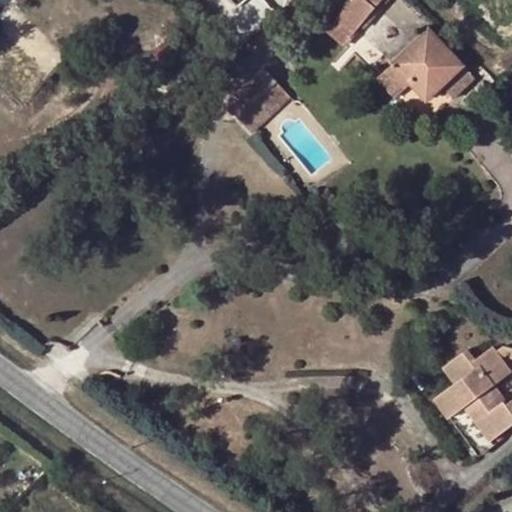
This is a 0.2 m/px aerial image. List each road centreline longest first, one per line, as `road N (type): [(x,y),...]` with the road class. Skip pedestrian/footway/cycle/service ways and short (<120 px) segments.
road 1 (unknown): [(41,398),(176,269),(197,232),(214,95)]
road 2 (tertiary): [(0,367),(207,511)]
